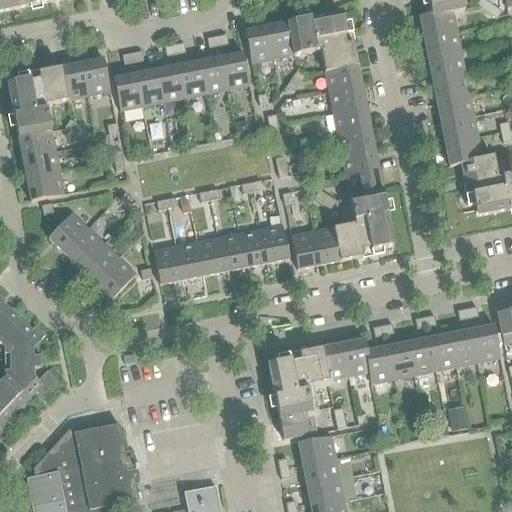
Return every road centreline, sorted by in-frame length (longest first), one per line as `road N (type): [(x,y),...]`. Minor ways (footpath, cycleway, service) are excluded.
road 1 (residential): [(428,285),(372,0)]
road 2 (residential): [(224,0),(215,21),(126,37),(98,22),(0,40)]
road 3 (residential): [(95,350),(81,325),(47,320),(12,284),(15,244),(0,160)]
road 4 (residential): [(209,327),(428,285)]
road 5 (residential): [(209,327),(246,511)]
